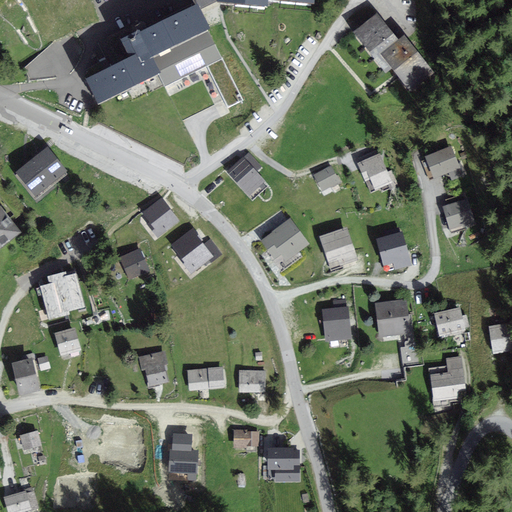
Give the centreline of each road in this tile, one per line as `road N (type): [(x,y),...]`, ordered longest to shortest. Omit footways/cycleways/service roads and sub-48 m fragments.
road 1 (residential): [(0,415),(92,404),(268,424),(297,395)]
road 2 (residential): [(353,0),(280,116),(182,185)]
road 3 (residential): [(182,185),(249,259),(276,314),(297,395)]
road 4 (residential): [(0,97),(182,185)]
road 5 (residential): [(443,511),(481,420),(511,426)]
road 6 (residential): [(297,395),(326,511)]
